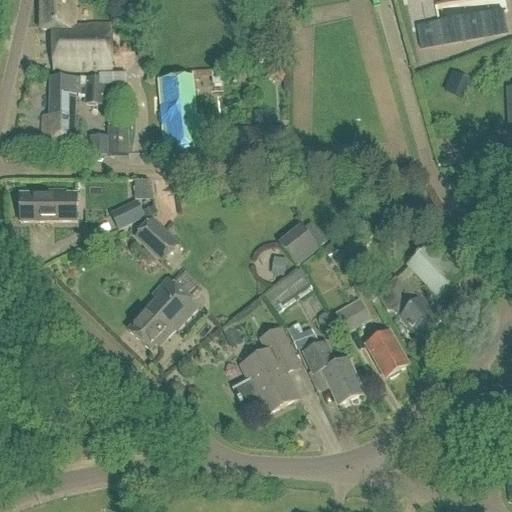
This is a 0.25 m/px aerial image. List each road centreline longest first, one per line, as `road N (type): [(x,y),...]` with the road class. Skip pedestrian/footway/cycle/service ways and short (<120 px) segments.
road 1 (residential): [(430,175),(0,172)]
road 2 (residential): [(212,465),(192,431),(0,251)]
road 3 (unclassified): [(0,507),(101,473),(212,465)]
road 4 (residential): [(430,175),(381,0)]
road 5 (unclassified): [(351,473),(479,362)]
road 6 (residential): [(511,320),(441,189)]
road 7 (unclassified): [(212,465),(351,473)]
road 8 (residential): [(480,511),(351,473)]
